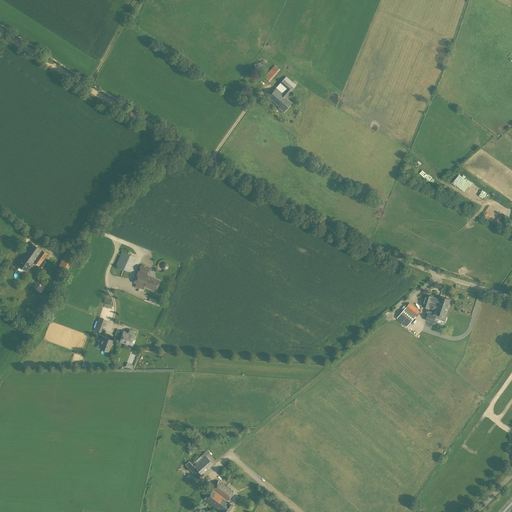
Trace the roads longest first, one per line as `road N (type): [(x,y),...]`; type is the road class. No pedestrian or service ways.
road 1 (unclassified): [(173,138),(377,250),(511,297)]
road 2 (track): [(385,319),(228,455),(294,511)]
road 3 (track): [(173,138),(0,30)]
road 4 (track): [(385,319),(415,294),(430,330),(460,336),(481,287)]
road 5 (track): [(78,243),(132,180),(160,158),(194,150)]
road 6 (unknown): [(107,333),(114,305),(106,273),(118,240),(91,225)]
